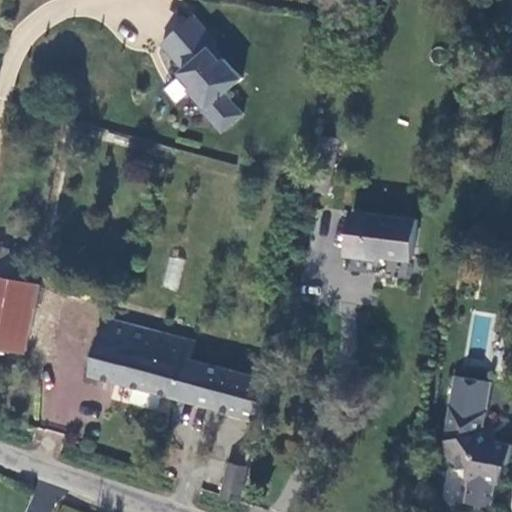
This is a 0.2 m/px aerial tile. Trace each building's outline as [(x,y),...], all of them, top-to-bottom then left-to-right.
[(191,43),(202,33),(186,15),(175,26),(191,43)] [(199,109),(219,130),(238,112),(220,92),(236,77),(208,45),(211,42),(202,33),(191,43),(175,26),(155,44),(179,69),(173,75),(203,106),(199,109)] [(332,148),(312,144),(306,170),(327,174),(332,148)] [(411,249),(416,208),(351,201),(344,246),(376,251),(378,245),(411,249)] [(31,256),(0,247),(0,275),(27,280),(31,256)] [(177,290),(183,259),(168,256),(162,287),(177,290)] [(0,275),(0,345),(15,349),(27,280),(0,275)] [(255,413),(266,372),(187,353),(191,337),(101,313),(87,369),(255,413)] [(450,367),(433,447),(447,451),(446,455),(460,458),(458,469),(461,470),(456,492),(483,498),(487,475),(491,476),(495,454),(504,456),(507,438),(483,432),(477,422),(487,375),(450,367)] [(236,493),(244,462),(226,457),(219,489),(236,493)]
